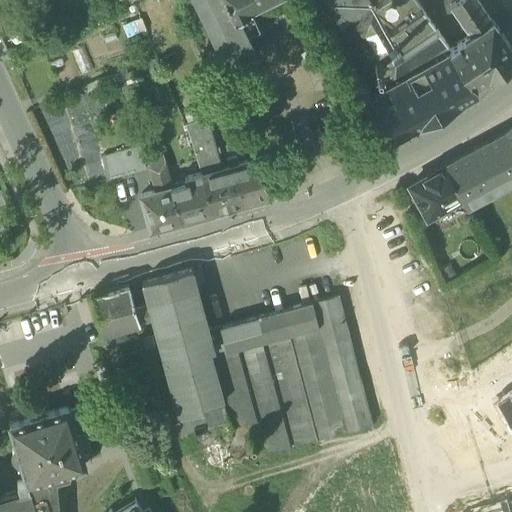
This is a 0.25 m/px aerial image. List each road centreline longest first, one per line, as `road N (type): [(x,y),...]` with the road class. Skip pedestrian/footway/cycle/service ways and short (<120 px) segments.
road 1 (residential): [(421,493),(346,189)]
road 2 (tertiary): [(71,274),(203,242),(346,189)]
road 3 (tertiary): [(346,189),(464,129),(511,94)]
road 4 (residential): [(0,109),(71,274)]
